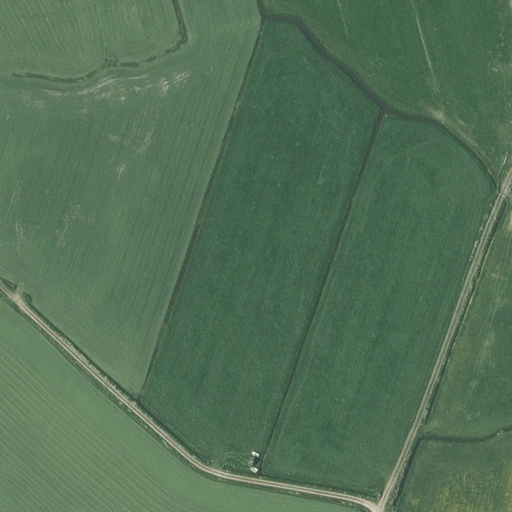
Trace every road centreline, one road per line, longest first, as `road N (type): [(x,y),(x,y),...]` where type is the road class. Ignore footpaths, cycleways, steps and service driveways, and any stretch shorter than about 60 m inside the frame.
road 1 (track): [(375,511),(354,500),(204,469),(0,287)]
road 2 (track): [(378,511),(511,173),(511,119)]
road 3 (track): [(0,299),(13,299),(26,280),(0,60)]
